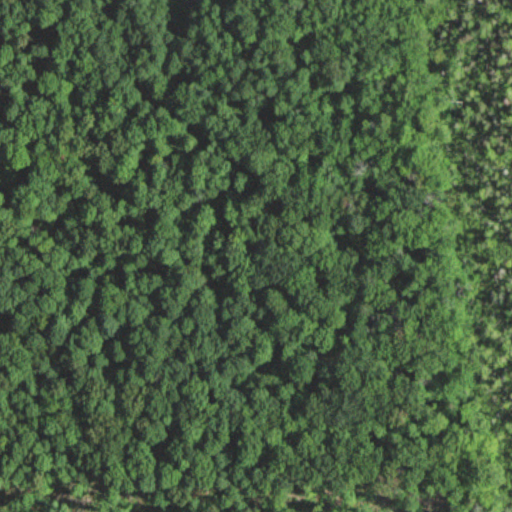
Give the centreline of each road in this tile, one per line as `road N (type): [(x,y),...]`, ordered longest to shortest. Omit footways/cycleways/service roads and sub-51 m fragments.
road 1 (track): [(433,243),(0,180)]
road 2 (residential): [(0,152),(41,91),(76,0)]
